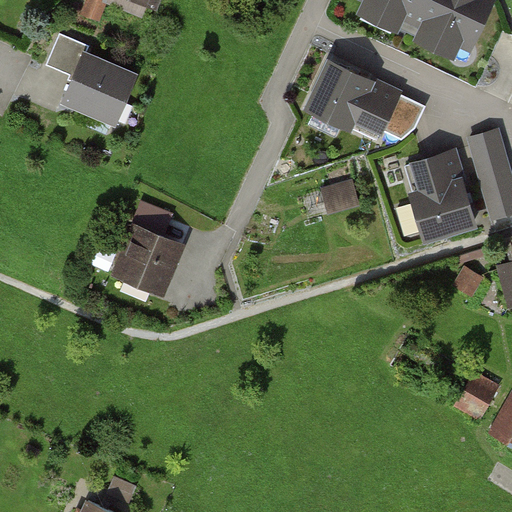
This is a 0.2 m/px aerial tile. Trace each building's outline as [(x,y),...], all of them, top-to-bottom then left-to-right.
[(106,1),(104,0),(89,0),(84,14),(99,20),(106,1)] [(491,0),(368,0),(401,15),(396,25),(420,36),(425,26),(470,47),(491,0)] [(77,73),(65,99),(116,121),(136,76),(85,54),(89,46),(61,34),(49,61),(77,73)] [(407,94),(334,62),(314,107),(359,127),(363,119),(390,131),(407,94)] [(511,177),(498,129),(471,137),(493,217),(511,211),(511,177)] [(453,150),(405,165),(416,201),(399,207),(408,236),(425,230),(427,238),(475,223),(453,150)] [(358,202),(352,182),(324,189),(329,210),(358,202)] [(174,267),(181,249),(155,239),(159,231),(164,233),(172,213),(143,202),(135,221),(141,224),(123,267),(161,283),(169,265),(174,267)] [(511,264),(502,267),(511,302),(511,264)] [(481,277),(466,269),(457,284),(472,293),(481,277)] [(480,417),(499,385),(475,371),(456,403),(480,417)] [(511,440),(511,403),(496,431),(511,440)] [(111,491),(134,499),(140,484),(117,476),(111,491)] [(120,511),(94,501),(90,511),(120,511)]
